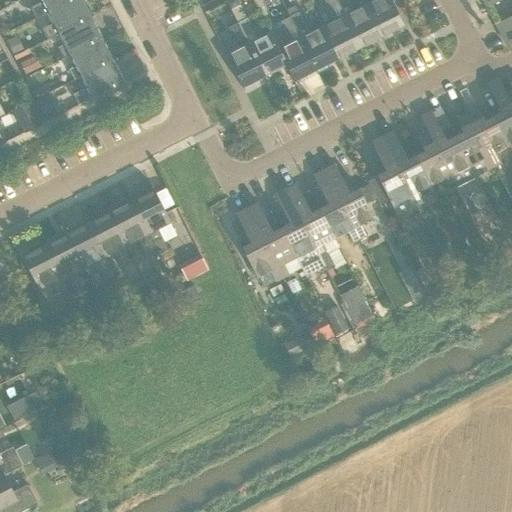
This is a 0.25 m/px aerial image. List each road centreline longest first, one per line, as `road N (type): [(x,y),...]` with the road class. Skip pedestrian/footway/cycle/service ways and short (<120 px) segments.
road 1 (residential): [(196,122),(231,182),(474,55),(445,0)]
road 2 (residential): [(196,122),(0,217)]
road 3 (residential): [(131,0),(196,122)]
